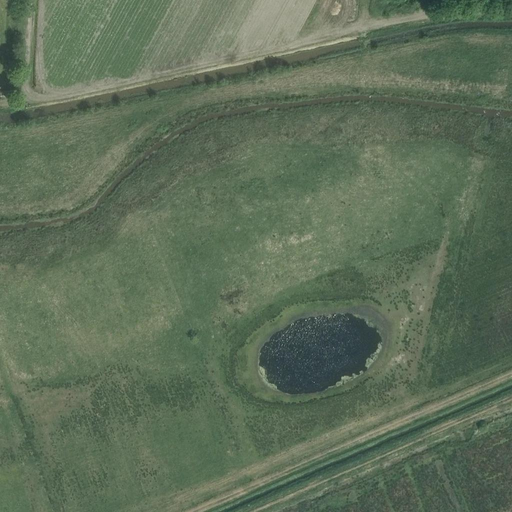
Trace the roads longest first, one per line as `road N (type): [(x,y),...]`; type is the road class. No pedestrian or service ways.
road 1 (track): [(28,99),(462,7),(511,12)]
road 2 (track): [(511,401),(252,511)]
